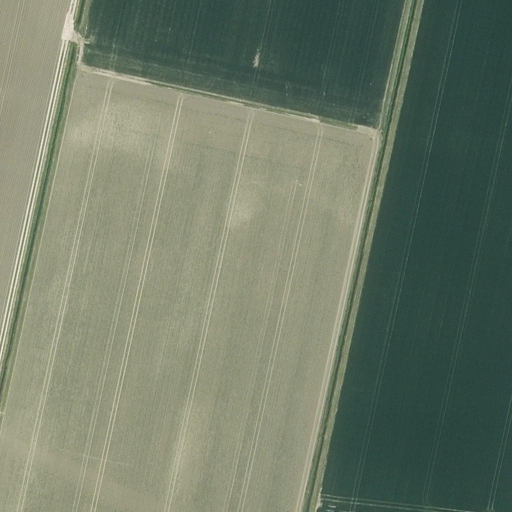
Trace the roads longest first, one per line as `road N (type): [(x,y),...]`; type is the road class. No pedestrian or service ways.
road 1 (track): [(297,511),(410,0)]
road 2 (track): [(313,511),(421,0)]
road 3 (track): [(74,0),(0,349)]
